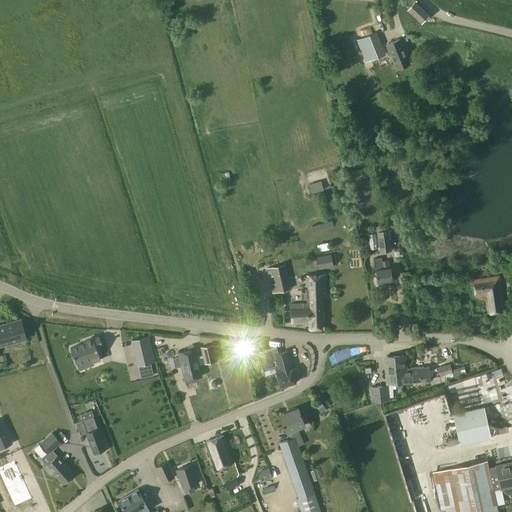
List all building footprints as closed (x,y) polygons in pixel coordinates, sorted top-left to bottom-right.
[(428,14),(415,2),(408,8),(421,21),(428,14)] [(385,54),(376,32),(356,40),(365,62),(385,54)] [(400,38),(386,44),(396,69),(410,63),(400,38)] [(358,157),(347,159),(348,167),(360,164),(358,157)] [(320,180),(308,183),(311,192),(323,189),(320,180)] [(376,231),(379,251),(391,249),(388,229),(376,231)] [(369,234),(371,249),(377,249),(375,233),(369,234)] [(318,251),(328,248),(327,241),(317,244),(318,251)] [(316,257),(318,270),(334,267),(331,254),(316,257)] [(373,259),(377,282),(379,282),(379,284),(385,283),(384,281),(392,280),(390,268),(389,268),(388,260),(382,261),(381,257),(373,259)] [(291,304),(292,325),(309,324),(310,329),(322,329),(321,293),(327,292),(325,274),(305,275),(307,303),(291,304)] [(500,275),(472,280),(475,297),(485,296),(488,314),(505,311),(500,275)] [(283,281),(271,284),(273,293),(285,290),(283,281)] [(0,325),(0,346),(27,339),(21,319),(0,325)] [(83,342),(69,350),(77,364),(90,356),(93,361),(100,357),(98,352),(94,344),(100,341),(96,334),(82,341),(83,342)] [(143,338),(131,340),(137,365),(149,362),(143,338)] [(201,347),(202,356),(204,364),(217,361),(214,344),(201,347)] [(225,346),(226,356),(235,356),(234,346),(225,346)] [(275,367),(280,386),(296,382),(296,381),(300,378),(297,369),(292,368),(287,351),(278,353),(277,347),(258,352),(259,352),(264,370),(275,367)] [(179,352),(182,366),(198,362),(197,357),(195,348),(179,352)] [(406,368),(406,365),(405,355),(384,357),(387,383),(403,382),(402,368),(406,368)] [(198,362),(182,366),(186,383),(193,381),(192,378),(201,376),(199,365),(198,362)] [(402,368),(403,382),(430,381),(429,367),(406,368),(402,368)] [(483,375),(444,384),(448,401),(458,399),(456,391),(471,388),(469,383),(492,378),(491,373),(483,374),(483,375)] [(388,385),(370,386),(372,402),(390,400),(388,385)] [(484,407),(454,414),(460,444),(490,437),(484,407)] [(298,408),(284,413),(288,424),(285,425),(288,432),(305,425),(298,408)] [(95,453),(95,455),(103,452),(102,450),(106,448),(98,429),(100,428),(95,416),(82,421),(87,432),(86,433),(94,453),(95,453)] [(0,442),(2,447),(15,441),(3,417),(0,418),(0,442)] [(45,466),(44,467),(51,475),(54,473),(63,483),(64,483),(65,484),(70,480),(69,479),(74,474),(52,449),(61,442),(52,433),(38,445),(46,454),(39,460),(45,466)] [(204,442),(215,469),(234,462),(224,435),(204,442)] [(321,511),(295,437),(279,442),(299,499),(297,499),(301,511),(321,511)] [(15,460),(0,467),(0,474),(7,489),(24,481),(15,460)] [(174,477),(167,461),(155,466),(158,472),(162,482),(174,477)] [(487,461),(433,472),(441,511),(498,511),(492,483),(499,481),(501,489),(511,486),(511,461),(488,467),(487,461)] [(177,470),(183,488),(186,494),(195,491),(192,485),(198,483),(192,464),(177,470)] [(269,468),(250,474),(253,484),(272,477),(269,468)] [(224,483),(227,490),(240,484),(236,477),(224,483)] [(405,484),(410,498),(423,494),(418,479),(405,484)] [(7,489),(15,506),(32,498),(24,481),(7,489)] [(119,501),(125,511),(134,511),(143,507),(145,510),(154,505),(148,496),(143,499),(138,489),(119,501)]
